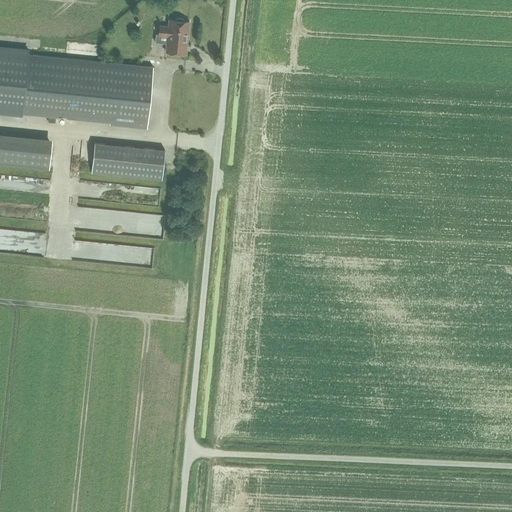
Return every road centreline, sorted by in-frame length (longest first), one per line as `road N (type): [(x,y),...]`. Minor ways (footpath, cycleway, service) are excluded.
road 1 (unclassified): [(187,451),(233,0)]
road 2 (unclassified): [(511,465),(187,451)]
